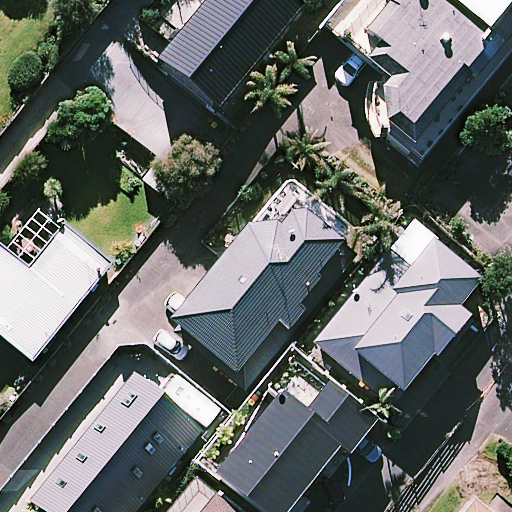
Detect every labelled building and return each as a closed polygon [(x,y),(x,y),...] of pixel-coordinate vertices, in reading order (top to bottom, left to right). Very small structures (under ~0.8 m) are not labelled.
[(297,0),(205,0),(157,56),(212,104),(300,2),(297,0)] [(387,43),(373,61),(398,81),(389,92),(395,130),(416,147),(481,65),(492,73),(511,47),(511,0),(384,0),(365,25),(387,43)] [(366,239),(295,180),(180,321),(251,380),(366,239)] [(41,209),(7,252),(0,247),(0,334),(1,333),(35,359),(110,264),(75,236),(41,209)] [(487,281),(419,224),(318,345),(348,370),(362,353),(411,394),(475,318),(464,308),(487,281)] [(24,503),(36,511),(139,511),(204,430),(129,371),(24,503)] [(382,417),(338,383),(315,413),(290,393),(223,477),(267,511),(307,511),(354,452),(382,417)] [(239,511),(232,506),(203,482),(178,511),(239,511)] [(507,511),(486,494),(470,511),(507,511)]
